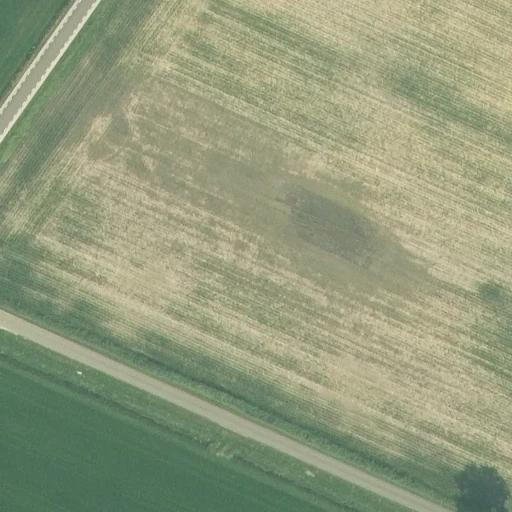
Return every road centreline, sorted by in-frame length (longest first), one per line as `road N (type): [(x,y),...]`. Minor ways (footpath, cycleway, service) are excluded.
road 1 (unclassified): [(416,511),(0,329)]
road 2 (unclassified): [(0,130),(90,0)]
